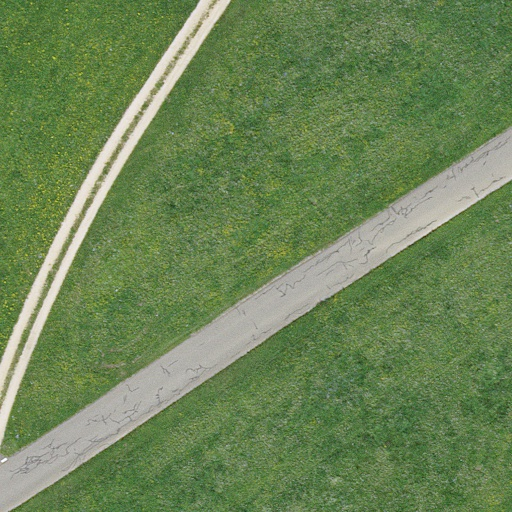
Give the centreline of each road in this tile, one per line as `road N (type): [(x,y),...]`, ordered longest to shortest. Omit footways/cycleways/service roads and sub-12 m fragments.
road 1 (unclassified): [(511,163),(144,395),(0,499)]
road 2 (track): [(220,0),(72,250),(0,433)]
